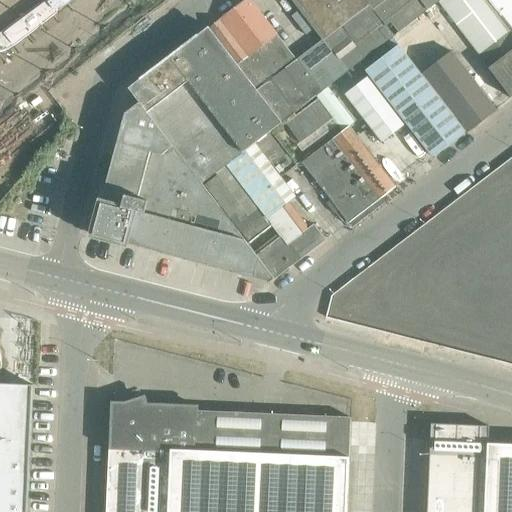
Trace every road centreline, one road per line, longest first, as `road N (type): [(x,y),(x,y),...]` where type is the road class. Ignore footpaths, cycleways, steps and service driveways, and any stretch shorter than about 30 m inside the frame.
road 1 (unclassified): [(204,0),(107,80),(56,277)]
road 2 (unclassified): [(265,330),(269,316),(511,129)]
road 3 (unclassified): [(68,511),(79,343),(92,286)]
road 4 (tertiary): [(265,330),(92,286)]
road 5 (unclassified): [(385,511),(390,416),(403,365)]
road 6 (tertiary): [(403,365),(265,330)]
